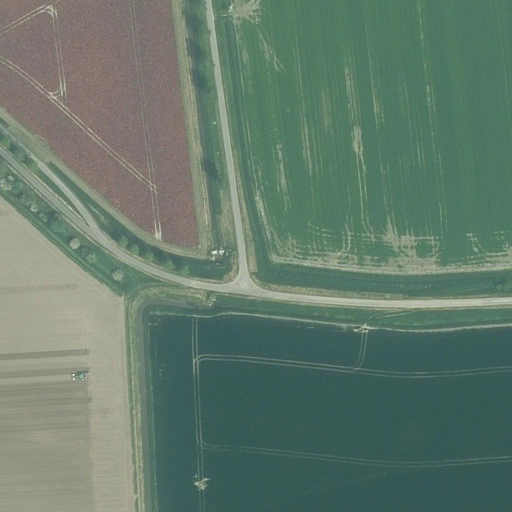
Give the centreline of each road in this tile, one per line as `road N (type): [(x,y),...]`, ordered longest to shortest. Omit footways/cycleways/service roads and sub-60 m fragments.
road 1 (unclassified): [(242,289),(205,0)]
road 2 (track): [(196,283),(142,285),(125,302),(134,511)]
road 3 (unclassified): [(511,303),(242,289)]
road 4 (unclassified): [(97,236),(0,126)]
road 5 (unclassified): [(0,148),(97,236)]
